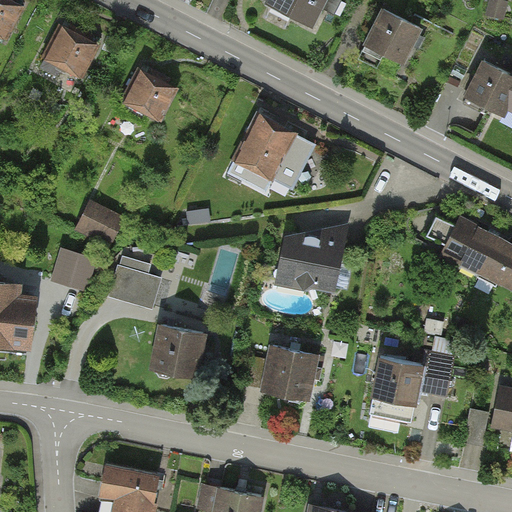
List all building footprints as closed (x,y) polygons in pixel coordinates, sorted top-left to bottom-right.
[(0,0),(0,37),(9,42),(28,6),(14,0),(0,0)] [(335,0),(273,0),(270,6),(320,31),(335,0)] [(388,9),(368,46),(409,67),(428,29),(388,9)] [(105,45),(69,27),(51,62),(86,80),(105,45)] [(511,72),(489,61),(470,99),(511,120),(511,117),(511,72)] [(164,122),(182,88),(145,70),(128,104),(164,122)] [(312,140),(263,115),(239,162),(288,187),(312,140)] [(120,219),(93,205),(84,223),(111,237),(120,219)] [(484,273),(502,237),(464,218),(445,254),(484,273)] [(286,237),(278,283),(343,300),(351,225),(286,237)] [(511,288),(511,242),(502,237),(484,273),(511,288)] [(95,259),(64,249),(55,277),(87,287),(95,259)] [(123,256),(111,294),(153,307),(162,278),(148,274),(151,264),(123,256)] [(19,290),(0,287),(0,346),(28,350),(35,297),(18,295),(19,290)] [(204,332),(163,324),(155,366),(161,373),(169,375),(176,370),(196,374),(204,332)] [(330,356),(282,346),(271,396),(319,406),(330,356)] [(455,395),(456,353),(436,353),(435,395),(455,395)] [(433,370),(381,359),(368,422),(420,432),(433,370)] [(511,388),(501,386),(493,423),(499,425),(495,447),(511,450),(511,388)] [(167,475),(112,465),(106,498),(121,501),(161,508),(167,475)] [(266,511),(269,499),(217,489),(212,511),(266,511)] [(121,501),(118,511),(160,511),(161,508),(121,501)]
